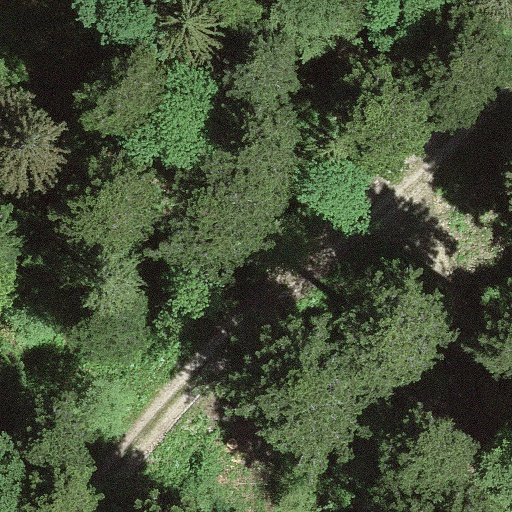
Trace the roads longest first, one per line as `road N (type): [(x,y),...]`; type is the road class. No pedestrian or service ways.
road 1 (track): [(511,67),(421,164),(186,370),(90,511)]
road 2 (track): [(421,164),(511,486)]
